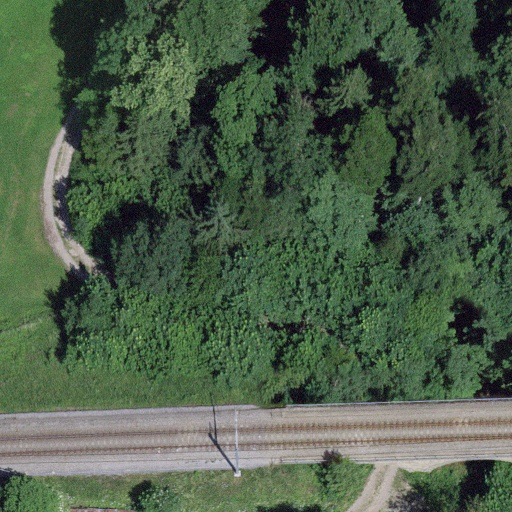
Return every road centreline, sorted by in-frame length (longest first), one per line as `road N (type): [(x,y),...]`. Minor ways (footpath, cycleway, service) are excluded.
road 1 (track): [(112,284),(147,301),(343,333),(368,352),(381,394),(361,511)]
road 2 (track): [(140,0),(73,134),(59,198),(77,257),(112,284)]
